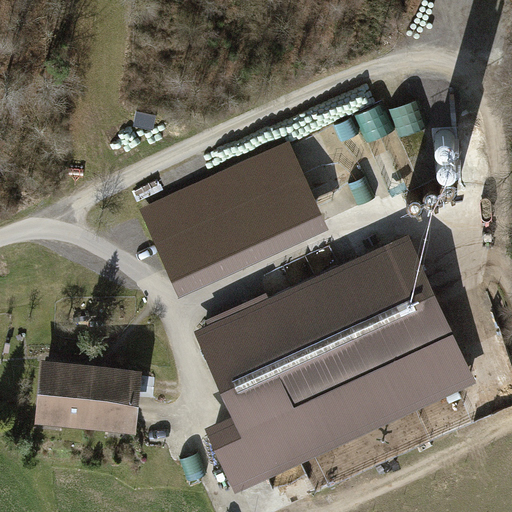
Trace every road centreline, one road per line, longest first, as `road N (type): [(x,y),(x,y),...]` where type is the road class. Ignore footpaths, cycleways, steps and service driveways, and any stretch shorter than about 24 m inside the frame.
road 1 (track): [(52,220),(370,68),(435,64),(483,89),(502,144),(511,218)]
road 2 (track): [(174,316),(360,226),(406,220),(439,229),(504,382)]
road 3 (track): [(231,511),(193,422),(202,383),(174,316),(151,280),(52,220)]
